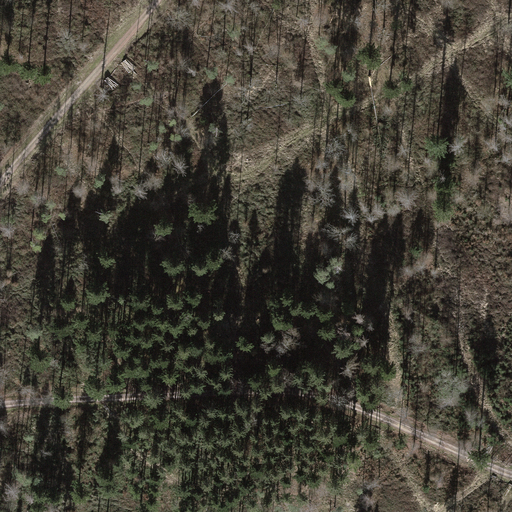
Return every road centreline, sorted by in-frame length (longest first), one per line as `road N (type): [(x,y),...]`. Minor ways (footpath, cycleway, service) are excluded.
road 1 (track): [(511,473),(311,397),(245,390),(0,402)]
road 2 (track): [(0,178),(156,0)]
